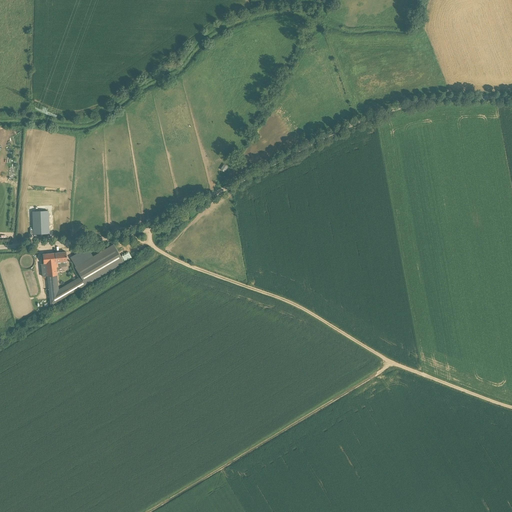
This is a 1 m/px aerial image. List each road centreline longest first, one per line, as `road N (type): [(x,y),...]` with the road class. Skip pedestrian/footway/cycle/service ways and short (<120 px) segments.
road 1 (unclassified): [(0,245),(144,229),(315,139),(403,105),(445,95),(511,96)]
road 2 (track): [(121,234),(290,302),(390,361)]
road 3 (track): [(390,361),(148,511)]
road 4 (track): [(390,361),(511,408)]
